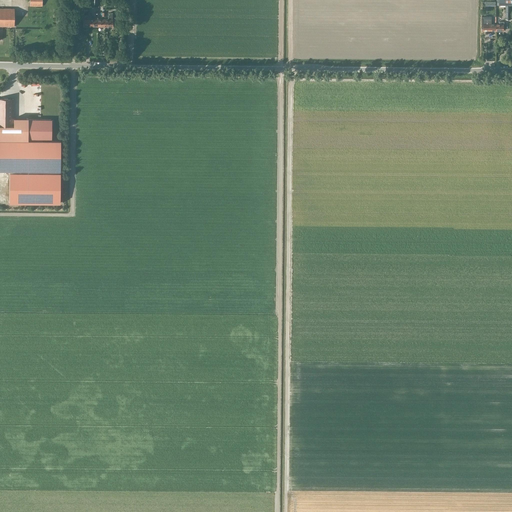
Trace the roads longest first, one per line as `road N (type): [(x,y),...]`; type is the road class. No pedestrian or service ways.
road 1 (unclassified): [(0,66),(511,70)]
road 2 (unknown): [(278,489),(281,68)]
